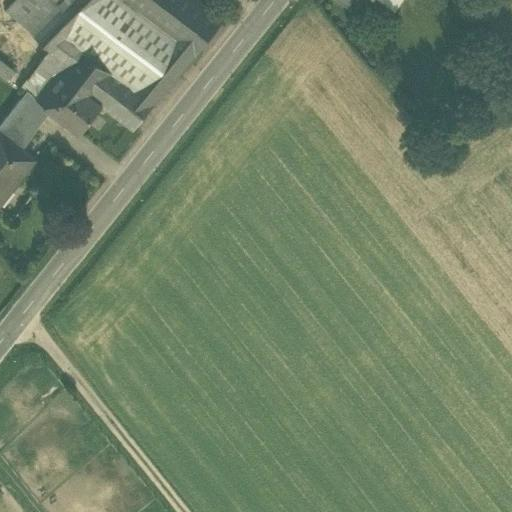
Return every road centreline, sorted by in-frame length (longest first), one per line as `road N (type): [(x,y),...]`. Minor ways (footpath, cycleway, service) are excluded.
road 1 (tertiary): [(0,344),(276,0)]
road 2 (track): [(21,316),(178,511)]
